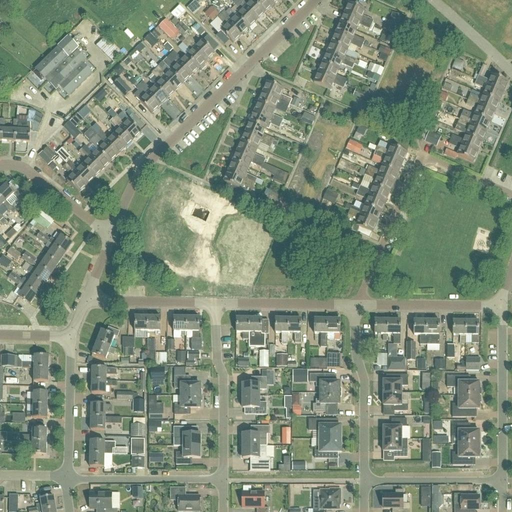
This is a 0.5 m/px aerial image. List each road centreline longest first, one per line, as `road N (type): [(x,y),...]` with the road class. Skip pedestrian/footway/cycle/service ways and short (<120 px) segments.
road 1 (residential): [(110,237),(146,166),(314,0)]
road 2 (residential): [(356,305),(420,155),(511,195)]
road 3 (residential): [(223,480),(216,303)]
road 4 (residential): [(362,481),(356,305)]
road 5 (residential): [(501,480),(499,305)]
road 6 (residential): [(223,480),(66,480)]
road 7 (residential): [(356,305),(499,305)]
road 8 (residential): [(66,477),(69,336)]
road 9 (residential): [(216,303),(356,305)]
road 10 (residential): [(362,481),(501,480)]
road 11 (residential): [(0,167),(23,169),(110,237)]
road 12 (residential): [(84,300),(216,303)]
